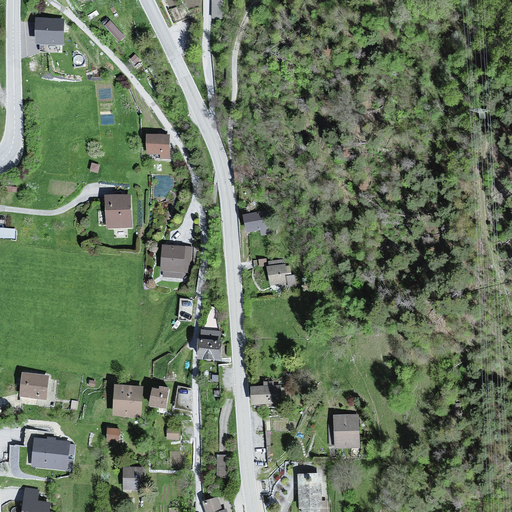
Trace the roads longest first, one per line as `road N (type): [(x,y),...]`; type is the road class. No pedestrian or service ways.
road 1 (secondary): [(215,144),(230,216),(253,511)]
road 2 (residential): [(203,511),(196,330),(204,222)]
road 3 (track): [(254,0),(235,47),(234,168),(226,183)]
road 4 (secondary): [(0,161),(14,134),(13,0)]
road 5 (secondary): [(146,0),(215,144)]
road 6 (residential): [(215,144),(206,0)]
